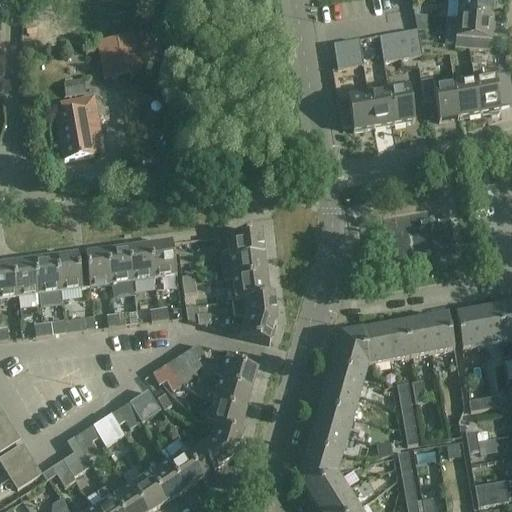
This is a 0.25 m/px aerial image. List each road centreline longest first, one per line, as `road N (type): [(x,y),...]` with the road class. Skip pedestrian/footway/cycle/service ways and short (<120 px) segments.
road 1 (residential): [(0,390),(36,451),(197,343),(294,368)]
road 2 (tertiary): [(294,0),(329,234),(311,317)]
road 3 (residential): [(311,317),(511,285)]
road 4 (residential): [(21,201),(8,0)]
road 5 (tertiary): [(294,368),(262,460),(268,511)]
